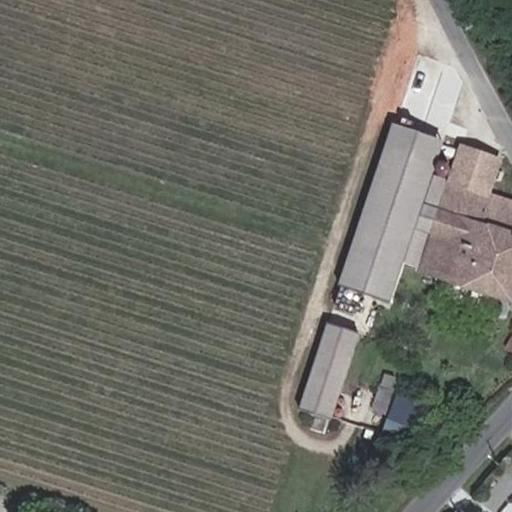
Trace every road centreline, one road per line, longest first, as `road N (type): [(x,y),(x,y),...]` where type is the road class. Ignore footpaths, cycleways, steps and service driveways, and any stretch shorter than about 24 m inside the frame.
road 1 (unclassified): [(511,129),(446,0)]
road 2 (tertiary): [(418,511),(511,410)]
